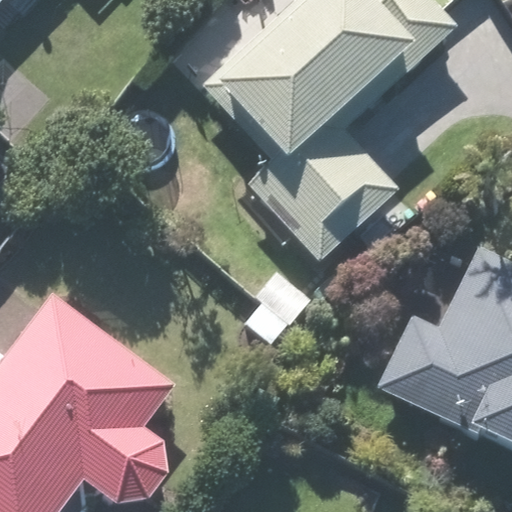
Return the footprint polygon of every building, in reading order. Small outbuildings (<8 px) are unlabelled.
[(0,0),(0,26),(25,0),(95,0),(97,1),(97,0),(0,0)] [(279,164),(256,186),(332,270),(411,199),(352,133),(437,57),(441,61),(472,33),(441,0),(394,0),(394,1),(393,0),(315,0),(214,92),(279,164)] [(511,265),(486,254),(439,334),(416,324),(386,393),(511,447),(511,265)] [(315,309),(277,279),(241,323),(280,354),(315,309)] [(184,394),(58,301),(0,374),(0,511),(72,511),(95,484),(124,507),(127,508),(130,509),(132,510),(135,510),(138,510),(141,510),(143,510),(146,510),(149,509),(152,508),(154,507),(157,506),(159,505),(162,504),(164,502),(166,500),(168,498),(170,496),(172,494),(174,492),(175,490),(176,487),(177,485),(178,482),(179,479),(180,477),(180,474),(180,471),(180,468),(180,465),(180,463),(179,460),(179,457),(178,455),(177,452),(154,434),(184,394)]
